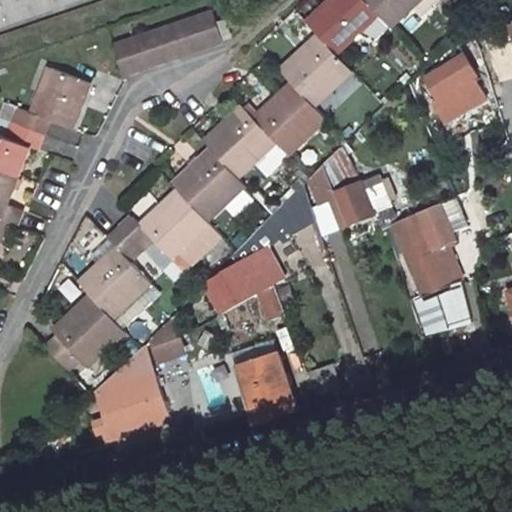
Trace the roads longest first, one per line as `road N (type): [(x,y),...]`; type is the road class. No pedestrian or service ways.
road 1 (unclassified): [(7,511),(182,474),(511,382)]
road 2 (residential): [(0,349),(131,101),(177,87),(248,34)]
